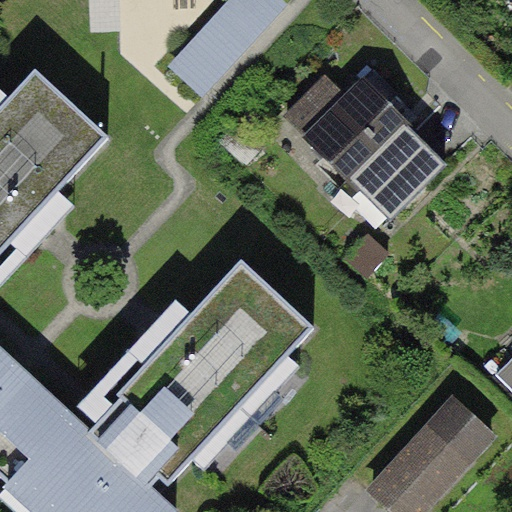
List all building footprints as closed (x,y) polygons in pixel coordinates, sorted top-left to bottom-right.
[(295,21),(273,0),(243,0),(166,78),(202,114),(295,21)] [(361,187),(409,140),(350,82),(290,142),(349,200),(361,187)] [(0,408),(13,394),(0,381),(0,278),(107,160),(33,93),(0,129),(0,408)] [(446,177),(409,140),(361,187),(398,224),(446,177)] [(85,458),(13,394),(0,408),(0,462),(26,486),(1,511),(173,511),(318,351),(243,284),(85,458)] [(366,496),(382,511),(442,511),(506,446),(457,401),(366,496)]
